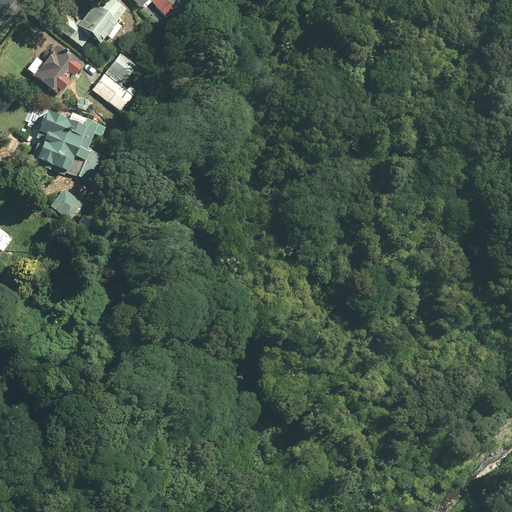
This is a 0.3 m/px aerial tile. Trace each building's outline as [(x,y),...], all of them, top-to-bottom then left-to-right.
[(116,23),(126,10),(113,0),(109,0),(102,9),(95,4),(81,22),(78,20),(75,23),(68,17),(58,29),(81,48),(91,37),(109,51),(125,31),(116,23)] [(132,0),(141,9),(150,1),(158,10),(168,0),(132,0)] [(37,58),(26,71),(59,98),(84,67),(58,46),(44,64),(37,58)] [(120,54),(108,70),(124,84),(137,68),(120,54)] [(105,73),(92,91),(121,113),(138,90),(130,85),(127,89),(105,73)] [(38,141),(30,162),(67,177),(75,156),(85,160),(86,160),(100,125),(70,113),(68,119),(46,111),(35,140),(38,141)] [(86,160),(85,160),(79,177),(94,183),(101,166),(86,160)] [(64,189),(50,206),(69,221),(83,204),(64,189)] [(0,229),(0,251),(2,253),(13,238),(0,229)]
